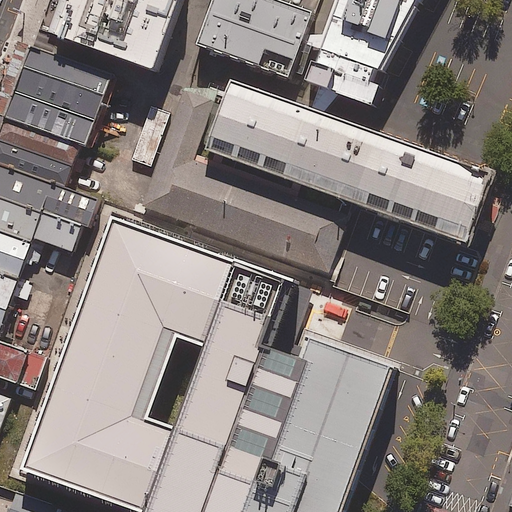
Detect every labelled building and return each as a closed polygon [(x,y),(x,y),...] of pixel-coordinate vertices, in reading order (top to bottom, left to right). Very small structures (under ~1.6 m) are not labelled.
[(181,0),(50,0),(39,31),(155,73),(181,0)] [(314,14),(274,0),(215,0),(198,46),(290,79),(314,14)] [(422,0),(337,0),(309,81),(366,102),(422,0)] [(34,43),(26,65),(112,96),(120,74),(34,43)] [(26,65),(17,90),(103,121),(112,96),(26,65)] [(494,176),(233,82),(207,153),(468,247),(494,176)] [(17,90),(8,115),(86,143),(94,146),(103,121),(17,90)] [(214,101),(186,91),(144,207),(329,273),(349,219),(192,162),(214,101)] [(171,113),(151,106),(132,160),(151,167),(171,113)] [(86,143),(8,115),(0,136),(0,137),(78,165),(86,143)] [(78,165),(0,137),(0,160),(71,186),(78,165)] [(71,186),(0,160),(0,192),(88,224),(95,226),(105,198),(71,186)] [(88,224),(0,192),(0,225),(38,240),(77,254),(88,224)] [(336,511),(387,364),(308,337),(299,365),(270,353),(295,283),(114,219),(69,343),(46,415),(22,482),(109,511),(336,511)] [(38,240),(0,225),(0,267),(24,277),(38,240)] [(24,277),(0,267),(0,303),(13,308),(24,277)] [(13,308),(0,303),(0,336),(2,337),(13,308)] [(2,337),(0,336),(0,375),(39,390),(52,355),(2,337)] [(0,436),(15,397),(0,391),(0,436)] [(74,511),(18,492),(10,511),(74,511)]
